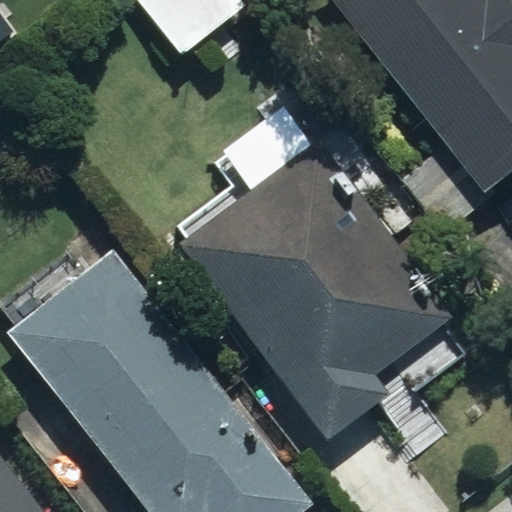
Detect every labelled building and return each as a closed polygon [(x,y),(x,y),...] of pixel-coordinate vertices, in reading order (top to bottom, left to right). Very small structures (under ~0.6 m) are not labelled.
[(250,0),(150,0),(192,52),(253,4),(250,0)] [(511,0),(343,0),(498,189),(511,178),(511,0)] [(267,182),(192,240),(343,433),(403,386),(392,372),(462,317),(290,97),(235,140),(267,182)] [(126,245),(21,329),(167,511),(315,511),(331,500),(126,245)] [(0,511),(60,511),(0,440),(0,511)]
